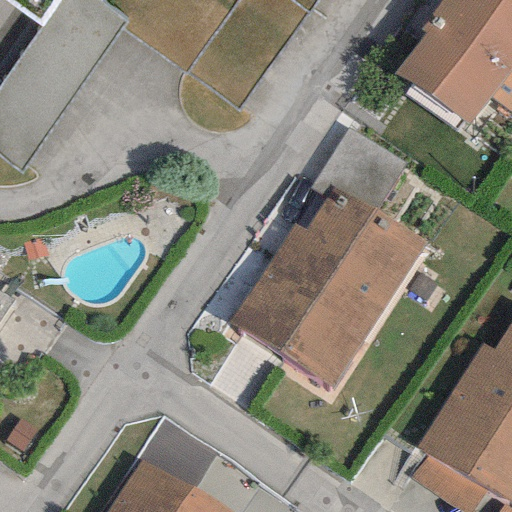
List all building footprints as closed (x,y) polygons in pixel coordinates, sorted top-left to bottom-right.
[(119,21),(90,0),(58,0),(39,28),(0,84),(0,155),(18,168),(119,21)] [(0,0),(39,28),(58,0),(0,0)] [(511,0),(447,0),(390,78),(467,134),(489,105),(511,121),(511,0)] [(347,138),(322,187),(381,217),(406,168),(347,138)] [(418,249),(328,192),(304,228),(292,220),(226,325),(329,390),(418,249)] [(511,316),(492,348),(480,341),(413,446),(427,455),(412,477),(467,511),(486,482),(511,498),(511,316)] [(217,511),(139,461),(105,511),(217,511)]
